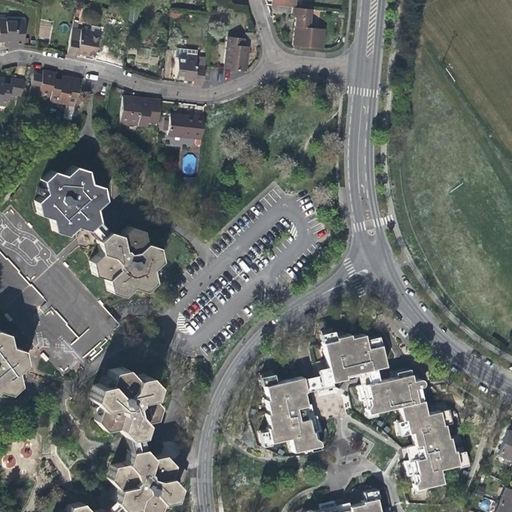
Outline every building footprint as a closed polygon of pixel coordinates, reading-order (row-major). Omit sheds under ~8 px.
[(292,7),(289,7),(288,16),(292,16),(292,22),(290,46),(320,48),(321,29),(306,27),(308,9),(292,7)] [(12,42),(12,47),(21,47),(22,20),(4,20),(4,22),(0,21),(0,41),(4,42),(12,42)] [(86,35),(95,37),(97,26),(88,24),(87,31),(86,35)] [(91,55),(95,37),(86,35),(87,31),(78,29),(74,28),(69,27),(64,54),(73,56),(74,51),(81,53),(91,55)] [(222,70),(242,72),(243,62),(242,61),(243,47),(240,47),(241,39),(236,39),(225,38),(222,70)] [(184,57),(194,59),(195,52),(176,50),(173,52),(172,60),(175,60),(184,61),(184,57)] [(202,69),(203,66),(193,65),(194,59),(184,57),(184,61),(175,60),(173,78),(187,80),(191,80),(191,85),(200,86),(202,69)] [(78,81),(69,79),(68,84),(59,82),(52,80),(53,75),(41,72),(40,76),(31,74),(28,88),(37,90),(36,97),(47,99),(47,100),(55,101),(55,103),(73,107),(78,81)] [(8,86),(1,84),(0,84),(0,104),(4,105),(6,96),(19,98),(22,82),(10,80),(8,86)] [(311,87),(311,81),(303,80),(303,88),(297,87),(295,109),(338,113),(339,91),(311,87)] [(291,86),(270,88),(269,95),(255,95),(258,107),(288,108),(291,86)] [(156,102),(136,100),(135,104),(127,104),(128,99),(118,98),(116,124),(142,126),(143,122),(154,123),(156,102)] [(246,98),(227,104),(222,107),(215,107),(217,128),(251,123),(246,98)] [(200,118),(178,116),(178,118),(171,117),(165,117),(163,136),(198,139),(200,118)] [(151,273),(161,263),(159,250),(146,245),(142,232),(128,229),(120,237),(107,233),(99,224),(96,210),(104,203),(103,189),(89,183),(87,173),(73,167),(64,176),(51,172),(42,180),(46,194),(36,202),(36,214),(50,220),(52,232),(66,236),(76,228),(88,231),(95,242),(99,256),(91,263),(93,276),(104,281),(108,294),(121,298),(131,289),(145,294),(154,285),(151,273)] [(82,359),(120,324),(98,300),(95,300),(87,291),(82,329),(72,318),(64,325),(64,321),(71,315),(71,310),(78,305),(73,300),(74,291),(47,287),(42,291),(42,296),(47,301),(42,306),(38,332),(37,333),(35,346),(40,347),(45,352),(37,358),(49,360),(62,374),(76,361),(77,359),(82,359)] [(358,371),(358,374),(361,373),(374,370),(374,367),(384,365),(379,344),(366,347),(363,333),(350,336),(349,334),(335,337),(331,323),(318,326),(327,369),(329,380),(343,377),(342,374),(358,371)] [(0,396),(2,393),(8,395),(26,392),(24,380),(30,362),(29,353),(16,348),(14,337),(0,331),(0,396)] [(114,426),(123,436),(137,433),(141,420),(153,417),(157,404),(149,395),(153,383),(143,373),(131,375),(122,366),(108,368),(104,381),(92,384),(88,397),(96,407),(92,419),(101,429),(114,426)] [(370,382),(360,384),(355,385),(358,399),(363,398),(364,402),(365,406),(366,411),(398,404),(401,418),(404,417),(407,431),(411,431),(414,443),(416,443),(419,456),(407,459),(403,460),(406,474),(411,473),(412,477),(413,480),(413,482),(414,487),(441,481),(438,467),(456,463),(453,448),(451,449),(448,436),(446,436),(443,423),(441,423),(438,410),(425,412),(422,399),(416,400),(414,390),(419,389),(419,386),(420,386),(421,385),(422,384),(422,382),(422,380),(421,379),(420,378),(419,378),(417,378),(416,375),(413,376),(412,378),(410,378),(407,367),(399,369),(400,376),(377,380),(370,382)] [(330,384),(329,380),(327,369),(302,375),(305,389),(330,384)] [(377,380),(374,370),(361,373),(358,374),(360,384),(370,382),(377,380)] [(303,390),(305,389),(302,375),(296,376),(265,384),(267,397),(265,398),(268,411),(266,412),(268,424),(265,425),(269,439),(287,435),(290,449),(317,444),(317,440),(315,438),(314,430),(318,428),(317,422),(316,415),(312,416),(301,418),(298,405),(306,403),(303,390)] [(309,402),(306,403),(298,405),(301,418),(312,416),(311,408),(309,402)] [(511,460),(511,457),(511,432),(510,432),(504,429),(494,454),(511,460)] [(139,446),(137,433),(123,436),(126,449),(139,446)] [(404,446),(407,459),(419,456),(416,443),(414,443),(404,446)] [(114,485),(110,499),(119,509),(133,506),(139,511),(147,511),(155,510),(159,500),(171,496),(176,484),(167,474),(170,463),(161,452),(148,455),(139,446),(126,449),(122,461),(109,463),(106,475),(114,485)] [(511,490),(501,486),(495,502),(511,509),(511,490)] [(360,502),(346,504),(347,511),(334,511),(333,503),(332,500),(317,502),(318,508),(314,509),(310,510),(307,510),(304,510),(304,511),(376,511),(373,496),(360,499),(360,502)] [(104,511),(116,511),(119,509),(110,499),(100,507),(104,511)] [(104,511),(100,507),(87,510),(77,500),(66,502),(62,511),(104,511)] [(339,502),(333,503),(334,511),(347,511),(346,504),(346,501),(339,502)] [(511,511),(511,509),(495,502),(490,511),(511,511)]
